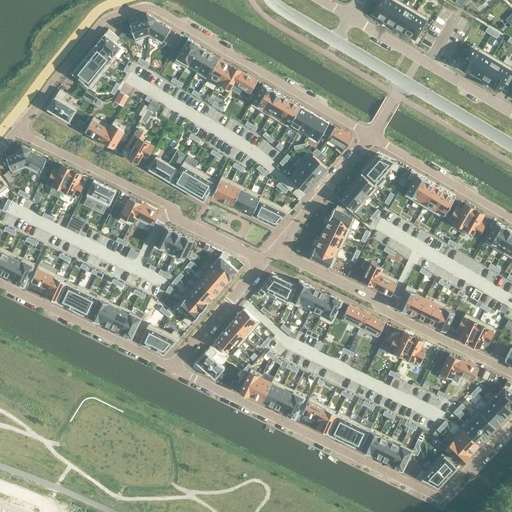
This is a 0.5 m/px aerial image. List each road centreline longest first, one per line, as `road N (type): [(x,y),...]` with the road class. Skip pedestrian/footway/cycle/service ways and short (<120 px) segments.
road 1 (residential): [(15,129),(105,18),(149,5),(370,136)]
road 2 (residential): [(511,422),(440,497),(171,367)]
road 3 (residential): [(441,416),(290,343),(235,293)]
road 4 (residential): [(312,204),(253,150),(130,78)]
road 5 (residential): [(171,367),(0,284)]
road 6 (residential): [(511,112),(351,17)]
road 7 (residential): [(15,129),(166,205)]
road 8 (residential): [(370,136),(511,219)]
road 9 (residential): [(388,309),(511,372)]
road 10 (residential): [(16,212),(135,269)]
road 11 (residential): [(273,250),(388,309)]
road 12 (unclassified): [(511,145),(404,80)]
